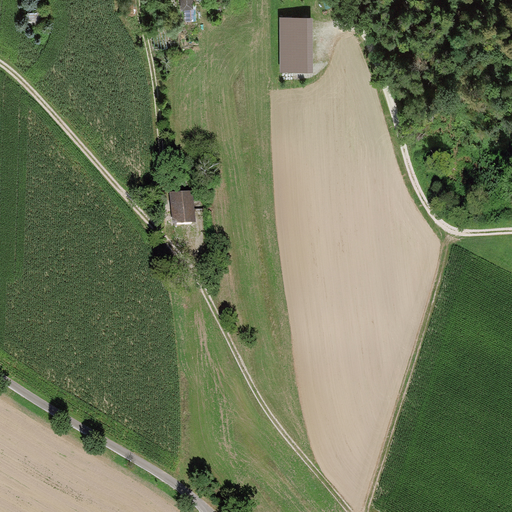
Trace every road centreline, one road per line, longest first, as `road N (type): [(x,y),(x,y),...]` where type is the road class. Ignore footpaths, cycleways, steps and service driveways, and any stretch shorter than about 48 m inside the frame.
road 1 (track): [(346,511),(266,410),(176,246),(0,63)]
road 2 (track): [(369,511),(451,228)]
road 3 (track): [(451,228),(425,203),(379,66),(341,0)]
road 4 (track): [(165,235),(165,162),(139,0)]
